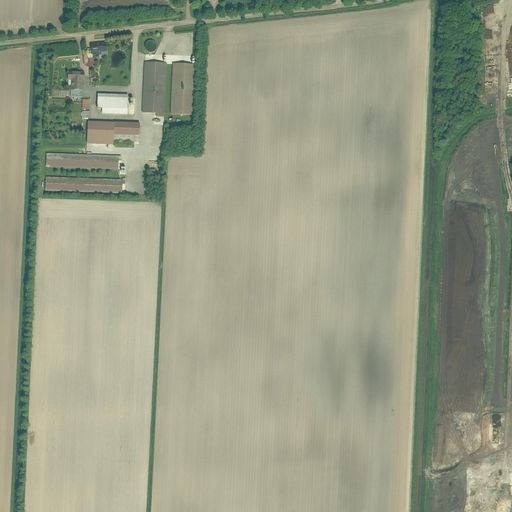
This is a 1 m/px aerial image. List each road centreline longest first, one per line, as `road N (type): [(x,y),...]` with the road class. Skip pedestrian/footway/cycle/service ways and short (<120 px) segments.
road 1 (track): [(488,511),(511,0)]
road 2 (unclassified): [(385,0),(0,43)]
